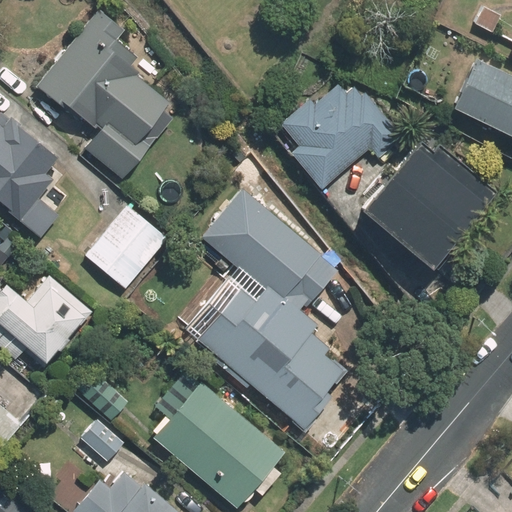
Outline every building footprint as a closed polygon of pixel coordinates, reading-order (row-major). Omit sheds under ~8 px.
[(501,16),(482,6),(473,24),(492,33),(501,16)] [(162,109),(169,101),(136,75),(138,72),(130,66),(137,57),(115,40),(123,30),(97,9),(36,86),(81,122),(84,118),(95,126),(96,125),(101,128),(84,149),(123,180),(172,117),(162,109)] [(511,75),(475,57),(450,107),(511,136),(511,75)] [(290,153),(320,188),(369,147),(378,158),(402,137),(364,93),(361,95),(353,86),(347,92),(339,82),(313,104),(308,99),(279,124),(298,146),(290,153)] [(0,202),(11,211),(9,213),(40,237),(59,214),(37,197),(52,178),(45,173),(58,157),(19,126),(20,125),(10,117),(9,118),(8,118),(1,126),(0,124),(0,202)] [(430,267),(494,190),(437,143),(431,151),(418,140),(360,210),(430,267)] [(319,253),(240,187),(199,236),(263,289),(256,298),(241,286),(196,339),(304,429),(331,396),(325,390),(343,369),(323,353),(329,347),(311,332),(317,324),(298,309),(302,304),(305,307),(336,269),(318,254),(319,253)] [(126,204),(84,255),(124,289),(167,238),(126,204)] [(24,302),(16,296),(0,317),(0,330),(50,366),(94,305),(46,271),(24,302)] [(94,368),(75,386),(106,418),(125,400),(94,368)] [(293,453),(199,375),(154,430),(247,508),(293,453)] [(0,446),(22,424),(0,402),(0,446)] [(97,419),(71,445),(97,472),(124,446),(97,419)] [(111,482),(103,477),(76,511),(180,511),(122,467),(111,482)] [(0,511),(23,511),(29,507),(0,479),(0,511)]
